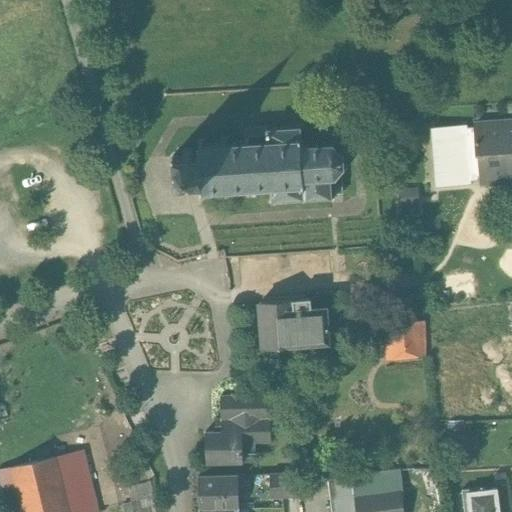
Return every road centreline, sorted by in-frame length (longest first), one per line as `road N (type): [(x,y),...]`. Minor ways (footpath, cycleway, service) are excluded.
road 1 (residential): [(182,511),(177,455),(107,295),(0,331)]
road 2 (track): [(148,283),(66,0)]
